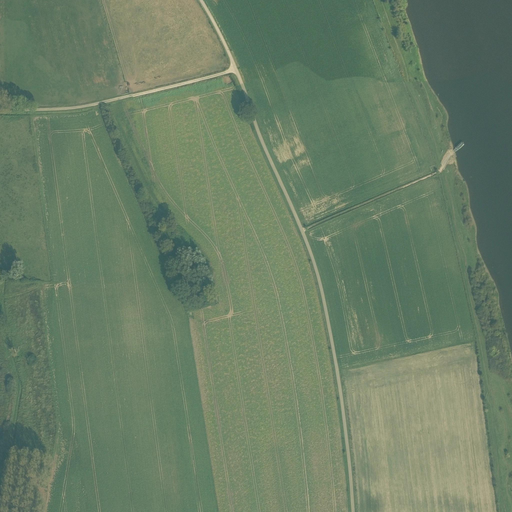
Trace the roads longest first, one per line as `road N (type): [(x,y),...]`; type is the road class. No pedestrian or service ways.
road 1 (unclassified): [(352,511),(337,372),(312,258),(200,0)]
road 2 (track): [(235,69),(71,108),(0,109)]
